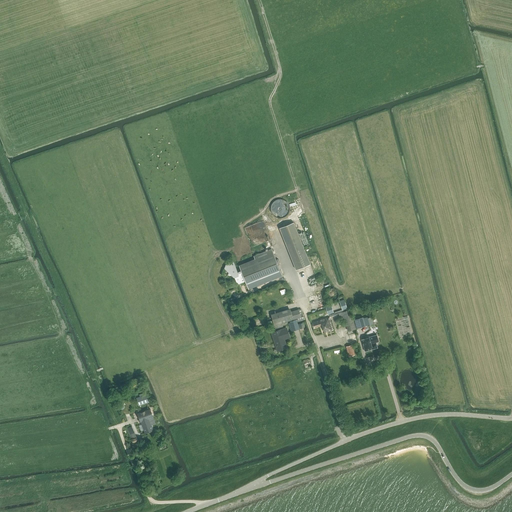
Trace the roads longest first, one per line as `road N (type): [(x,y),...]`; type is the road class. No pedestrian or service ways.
road 1 (tertiary): [(241,490),(418,434),(435,442),(467,487),(489,488),(511,473)]
road 2 (unclassified): [(241,490),(400,421),(447,413),(511,418)]
road 3 (track): [(258,0),(279,70),(269,100),(299,197)]
